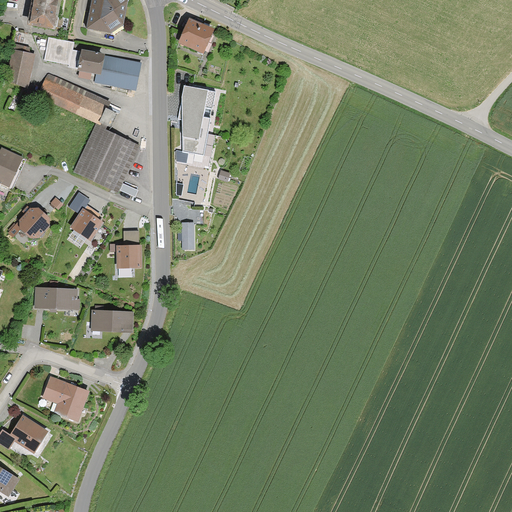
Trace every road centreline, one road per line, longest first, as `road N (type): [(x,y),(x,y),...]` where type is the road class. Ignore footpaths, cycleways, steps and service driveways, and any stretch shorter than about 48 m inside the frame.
road 1 (tertiary): [(152,0),(163,278),(131,387)]
road 2 (unclassified): [(511,150),(191,0)]
road 3 (unknown): [(160,121),(55,74),(36,57)]
road 4 (tertiary): [(131,387),(80,511)]
